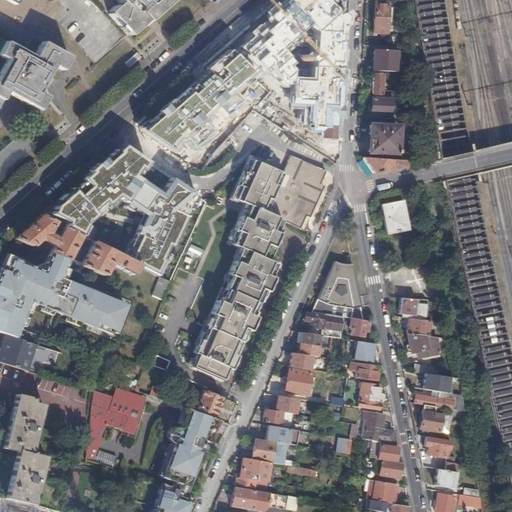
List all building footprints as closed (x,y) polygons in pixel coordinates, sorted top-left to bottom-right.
[(0,0),(0,6),(17,16),(18,16),(21,11),(27,0),(0,0)] [(87,0),(80,0),(78,3),(96,23),(102,17),(87,0)] [(169,0),(116,0),(118,2),(113,7),(108,11),(108,13),(127,35),(140,24),(150,15),(151,16),(169,0)] [(281,0),(273,8),(277,12),(261,25),(271,37),(304,10),(300,5),(305,0),(281,0)] [(317,0),(326,10),(336,0),(317,0)] [(371,33),(384,34),(385,5),(373,4),(371,33)] [(315,25),(305,41),(326,53),(336,36),(315,25)] [(96,61),(108,50),(91,33),(79,44),(96,61)] [(0,101),(5,91),(8,93),(39,110),(46,97),(37,92),(44,80),(45,79),(45,77),(52,66),(53,66),(60,70),(68,57),(61,53),(53,48),(51,47),(41,42),(32,56),(31,56),(17,48),(6,43),(4,41),(0,48),(0,56),(5,59),(0,68),(0,101)] [(373,46),(372,66),(379,66),(391,67),(392,52),(394,52),(395,47),(373,46)] [(298,71),(316,81),(302,106),(323,119),(338,93),(321,84),(334,62),(311,48),(298,71)] [(372,73),(371,73),(370,95),(390,96),(393,96),(393,92),(384,91),(381,91),(381,88),(381,74),(378,74),(372,73)] [(269,89),(262,101),(300,124),(307,113),(269,89)] [(369,114),(388,114),(389,103),(389,99),(370,98),(369,114)] [(395,150),(394,150),(395,126),(368,125),(367,152),(395,153),(395,150)] [(240,187),(234,200),(245,204),(284,222),(299,228),(305,216),(309,218),(315,205),(313,204),(316,197),(318,198),(323,186),(319,184),(325,171),(289,155),(281,173),(268,168),(263,165),(252,161),(246,173),(242,172),(236,185),(240,187)] [(401,161),(361,157),(372,174),(401,167),(401,161)] [(160,189),(168,176),(147,163),(139,176),(160,189)] [(397,231),(406,229),(400,200),(379,205),(385,234),(393,232),(394,233),(397,232),(397,231)] [(241,213),(239,217),(270,231),(278,234),(284,222),(245,204),(241,213)] [(53,222),(40,215),(13,238),(31,245),(39,238),(52,246),(49,253),(66,260),(72,248),(75,242),(79,235),(63,226),(61,229),(59,233),(56,239),(46,233),(49,228),(52,224),(53,222)] [(229,280),(219,301),(216,300),(210,313),(213,315),(208,328),(224,335),(218,347),(199,338),(199,339),(193,353),(196,354),(192,362),(191,367),(223,381),(229,368),(224,366),(226,361),(233,364),(234,364),(235,364),(238,356),(235,355),(246,330),(246,329),(241,327),(243,322),(250,325),(252,325),(255,317),(252,316),(254,310),(263,290),(267,292),(270,284),(269,282),(263,279),(264,275),(269,277),(269,276),(275,264),(267,260),(263,259),(268,247),(272,248),(275,241),(276,239),(268,235),(270,231),(239,217),(233,230),(236,232),(231,245),(239,248),(242,249),(237,263),(233,261),(227,274),(230,276),(229,280)] [(49,228),(46,233),(56,239),(59,233),(49,228)] [(52,246),(39,238),(31,245),(49,253),(52,246)] [(75,242),(72,248),(85,257),(88,251),(75,242)] [(88,251),(85,257),(80,266),(92,270),(103,275),(109,263),(131,275),(137,265),(93,242),(88,251)] [(58,278),(66,260),(49,253),(41,271),(10,258),(0,266),(0,331),(5,333),(33,344),(36,334),(18,327),(29,301),(92,327),(94,322),(114,330),(124,305),(58,278)] [(335,262),(332,261),(311,312),(323,314),(341,317),(349,318),(362,320),(350,263),(346,264),(343,263),(341,263),(338,263),(335,262)] [(414,282),(400,280),(398,298),(419,300),(436,302),(436,301),(429,275),(415,273),(414,282)] [(269,277),(264,275),(263,279),(269,282),(270,284),(273,278),(269,276),(269,277)] [(169,282),(159,276),(152,295),(162,299),(169,282)] [(397,314),(404,315),(403,318),(406,318),(427,321),(430,321),(431,318),(427,317),(428,316),(417,315),(419,300),(398,298),(397,314)] [(308,327),(321,329),(320,336),(329,337),(334,338),(338,339),(341,317),(323,314),(322,316),(304,313),(303,321),(309,322),(308,327)] [(362,330),(365,331),(367,321),(362,320),(349,318),(348,328),(351,329),(349,335),(361,336),(362,330)] [(427,321),(406,318),(405,333),(425,336),(427,321)] [(250,325),(243,322),(241,327),(246,329),(246,330),(249,331),(252,325),(250,325)] [(318,335),(300,332),(298,343),(317,346),(318,335)] [(33,344),(5,333),(0,349),(0,361),(38,374),(44,357),(35,353),(37,345),(33,344)] [(406,352),(407,353),(417,351),(423,350),(424,355),(437,353),(434,337),(425,336),(405,333),(407,344),(406,345),(405,346),(406,352)] [(352,359),(370,363),(373,344),(355,341),(352,359)] [(317,346),(298,343),(297,354),(310,356),(315,356),(317,346)] [(297,354),(290,353),(288,367),(326,373),(327,368),(309,365),(310,356),(297,354)] [(233,364),(226,361),(224,366),(229,368),(231,370),(232,370),(235,364),(234,364),(233,364)] [(353,378),(374,381),(377,366),(349,362),(347,370),(354,371),(353,378)] [(432,367),(413,364),(412,372),(423,374),(431,375),(432,367)] [(287,370),(284,392),(307,396),(310,373),(287,370)] [(23,384),(32,386),(35,374),(25,372),(23,384)] [(431,375),(423,374),(421,389),(431,391),(436,392),(439,376),(431,375)] [(446,377),(439,376),(436,392),(443,393),(445,383),(446,377)] [(378,386),(360,383),(356,407),(378,411),(378,407),(375,406),(378,386)] [(344,387),(329,384),(327,396),(342,399),(344,387)] [(161,390),(151,386),(148,395),(158,398),(161,390)] [(190,402),(182,399),(179,406),(185,408),(212,418),(220,397),(202,389),(194,408),(188,406),(190,402)] [(112,398),(92,392),(91,405),(85,460),(92,462),(105,425),(131,433),(142,401),(114,391),(112,398)] [(430,398),(414,396),(413,403),(422,405),(437,408),(448,410),(461,412),(457,396),(443,393),(436,392),(431,391),(430,398)] [(2,447),(16,452),(5,498),(25,503),(33,505),(45,457),(32,453),(32,452),(31,452),(43,404),(32,401),(32,399),(15,394),(2,447)] [(262,408),(272,409),(274,395),(264,394),(262,408)] [(296,399),(277,396),(274,411),(281,412),(294,414),(296,399)] [(342,399),(327,396),(326,405),(341,407),(342,404),(342,399)] [(422,405),(421,411),(437,414),(437,408),(422,405)] [(185,408),(181,419),(212,431),(217,420),(212,418),(185,408)] [(264,423),(279,425),(281,412),(274,411),(264,409),(262,418),(265,418),(264,423)] [(452,415),(452,417),(463,419),(461,412),(448,410),(447,414),(452,415)] [(361,419),(365,420),(361,439),(370,440),(379,442),(381,442),(383,430),(380,429),(383,414),(363,411),(361,419)] [(436,432),(437,431),(445,433),(448,417),(440,416),(440,414),(437,414),(421,411),(418,429),(421,429),(421,432),(426,433),(426,431),(436,432)] [(188,511),(192,504),(183,499),(186,491),(187,488),(212,431),(181,419),(179,427),(177,426),(173,426),(171,427),(169,428),(168,430),(166,432),(166,434),(166,436),(166,438),(167,440),(169,442),(170,443),(172,444),(172,446),(161,476),(160,477),(173,481),(171,487),(160,484),(154,507),(155,507),(153,511),(188,511)] [(338,425),(337,425),(335,437),(339,438),(344,439),(348,439),(349,437),(351,424),(342,422),(339,422),(338,425)] [(267,426),(259,424),(257,439),(265,440),(267,426)] [(296,431),(294,440),(303,442),(305,433),(296,431)] [(438,457),(440,449),(447,450),(448,442),(424,438),(423,446),(426,447),(425,454),(438,457)] [(257,439),(253,439),(252,449),(271,452),(272,441),(265,440),(257,439)] [(348,439),(344,439),(343,449),(342,453),(348,454),(350,440),(348,439)] [(379,442),(370,440),(367,458),(374,459),(394,462),(396,448),(379,445),(379,442)] [(271,452),(252,449),(250,460),(269,463),(271,452)] [(250,460),(241,458),(238,477),(266,482),(269,463),(250,460)] [(379,466),(378,475),(387,476),(389,477),(397,478),(400,463),(394,462),(374,459),(373,464),(379,466)] [(433,462),(420,459),(421,467),(435,469),(443,470),(444,463),(434,461),(433,462)] [(450,482),(453,482),(456,464),(445,462),(444,463),(443,470),(435,469),(434,478),(434,479),(433,485),(449,488),(450,482)] [(286,469),(286,471),(315,477),(316,471),(287,466),(286,469)] [(233,485),(265,490),(267,482),(266,482),(238,477),(235,477),(233,485)] [(370,480),(369,480),(365,499),(373,501),(392,504),(395,484),(370,480)] [(228,505),(230,506),(230,507),(250,510),(251,504),(284,509),(286,496),(233,487),(230,503),(228,503),(228,505)] [(474,490),(462,489),(461,496),(472,498),(475,498),(474,490)] [(484,492),(474,490),(475,498),(487,500),(484,492)] [(319,501),(329,502),(330,495),(320,494),(319,501)] [(433,511),(449,511),(453,497),(437,494),(433,511)] [(456,504),(471,507),(472,498),(461,496),(458,495),(456,504)] [(372,508),(383,510),(382,511),(406,511),(407,506),(392,504),(373,501),(372,508)]
